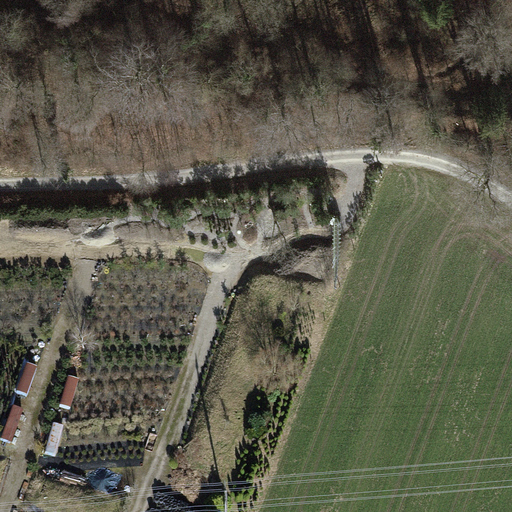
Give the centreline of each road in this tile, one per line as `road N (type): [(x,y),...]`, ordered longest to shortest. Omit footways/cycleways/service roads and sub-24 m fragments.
road 1 (track): [(0,186),(129,182),(387,155),(438,163),(511,200)]
road 2 (track): [(137,511),(246,214)]
road 3 (track): [(7,511),(96,240)]
